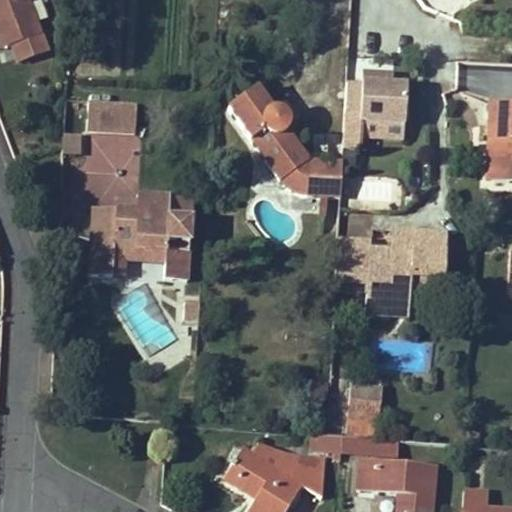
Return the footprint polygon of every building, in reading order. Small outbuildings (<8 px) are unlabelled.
[(0,0),(0,26),(9,49),(43,36),(28,0),(0,0)] [(0,41),(4,51),(9,49),(0,26),(0,41)] [(315,198),(320,198),(327,199),(340,200),(343,163),(310,161),(288,131),(289,126),(289,121),(287,117),(284,114),(279,112),(274,111),(273,111),(258,90),(228,111),(279,183),(285,189),(291,193),(298,197),(306,198),(313,198),(315,198)] [(511,106),(489,104),(487,143),(494,143),(492,184),(511,185),(511,106)] [(62,150),(62,157),(75,158),(76,138),(63,137),(62,150)] [(492,184),(494,143),(487,143),(485,184),(492,184)] [(137,197),(137,213),(138,220),(169,221),(169,212),(170,199),(137,197)] [(319,217),(326,218),(327,199),(320,198),(319,217)] [(185,222),(191,223),(192,200),(170,199),(169,212),(178,212),(178,221),(185,222)] [(137,213),(93,211),(89,278),(113,280),(114,262),(114,251),(165,253),(165,265),(164,282),(187,283),(191,223),(185,222),(178,221),(178,212),(169,212),(169,221),(138,220),(137,213)] [(409,292),(410,277),(427,278),(445,279),(447,235),(390,232),(390,252),(369,250),(368,251),(366,293),(365,303),(409,304),(409,292)] [(368,251),(369,250),(370,244),(337,243),(337,249),(354,249),(352,293),(366,293),(368,251)] [(337,249),(334,292),(352,293),(354,249),(337,249)] [(114,262),(165,265),(165,253),(114,251),(114,262)] [(427,278),(410,277),(409,292),(426,293),(427,278)] [(184,302),(183,322),(197,323),(198,302),(184,302)] [(409,318),(409,304),(365,303),(365,316),(409,318)] [(364,381),(351,380),(347,421),(378,425),(380,406),(361,403),(363,391),(364,381)] [(382,392),(363,391),(361,403),(380,406),(382,392)] [(347,421),(346,440),(377,442),(378,425),(347,421)] [(309,452),(340,454),(341,439),(327,439),(310,437),(309,452)] [(340,454),(340,455),(394,460),(395,444),(377,442),(346,440),(341,439),(340,454)] [(250,456),(276,472),(283,462),(257,446),(250,456)] [(223,481),(232,487),(250,456),(242,451),(223,481)] [(252,491),(259,496),(255,502),(248,511),(286,511),(301,489),(321,501),(325,461),(287,457),(283,462),(276,472),(250,456),(232,487),(248,497),(252,491)] [(431,511),(436,469),(360,461),(356,492),(397,497),(395,511),(431,511)] [(511,511),(482,510),(482,492),(462,490),(460,511),(511,511)] [(259,496),(252,491),(248,497),(255,502),(259,496)]
